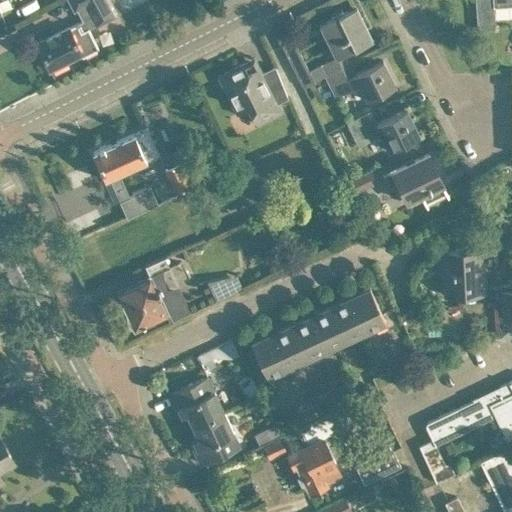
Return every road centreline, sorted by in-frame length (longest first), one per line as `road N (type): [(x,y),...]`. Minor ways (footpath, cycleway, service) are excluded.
road 1 (residential): [(0,138),(275,0)]
road 2 (residential): [(111,374),(367,248),(384,260)]
road 3 (tertiary): [(143,495),(0,238)]
road 4 (residential): [(111,374),(0,172)]
road 5 (residential): [(0,304),(86,458)]
road 6 (residential): [(403,0),(440,75),(475,113)]
road 7 (residential): [(396,420),(511,364)]
